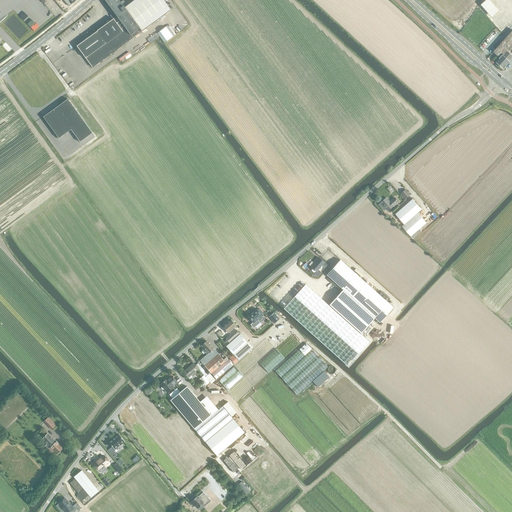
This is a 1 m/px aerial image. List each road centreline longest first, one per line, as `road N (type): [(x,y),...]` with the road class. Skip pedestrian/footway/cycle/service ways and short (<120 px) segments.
road 1 (unclassified): [(41,511),(132,394),(484,98)]
road 2 (track): [(304,339),(441,467)]
road 3 (track): [(511,116),(490,109),(468,120),(397,175)]
road 4 (secondary): [(407,0),(496,81)]
